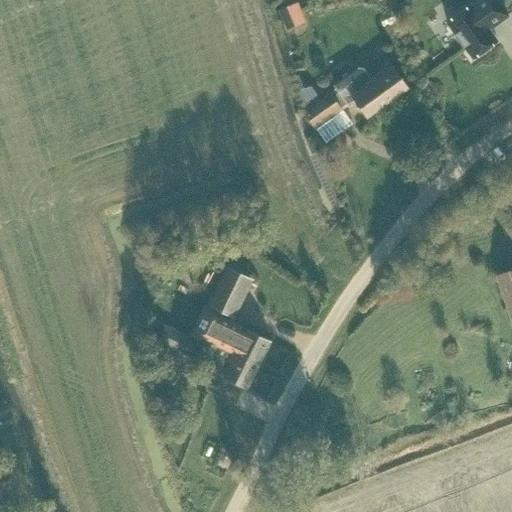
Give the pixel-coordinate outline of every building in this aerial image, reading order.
[(472,58),(496,41),(488,29),(507,16),(495,0),(480,0),(472,7),(471,5),(446,23),(472,58)] [(300,25),(304,23),(303,19),(296,3),(277,11),(286,31),(300,25)] [(290,72),(303,67),(300,60),(292,63),(287,65),(290,72)] [(406,87),(390,64),(369,78),(362,69),(358,68),(333,86),(335,89),(330,93),(329,92),(301,112),(324,144),(341,132),(333,119),(343,112),(342,110),(354,102),(365,117),(406,87)] [(227,267),(209,306),(234,318),(252,279),(227,267)] [(511,270),(496,276),(511,321),(511,270)] [(213,323),(204,341),(217,347),(230,353),(257,366),(269,343),(246,331),(240,342),(238,341),(238,339),(224,332),(226,330),(213,323)] [(191,336),(165,326),(157,345),(183,355),(191,336)] [(209,364),(213,355),(217,357),(212,369),(224,375),(223,379),(246,390),(257,366),(230,353),(217,347),(204,341),(196,358),(209,364)]
